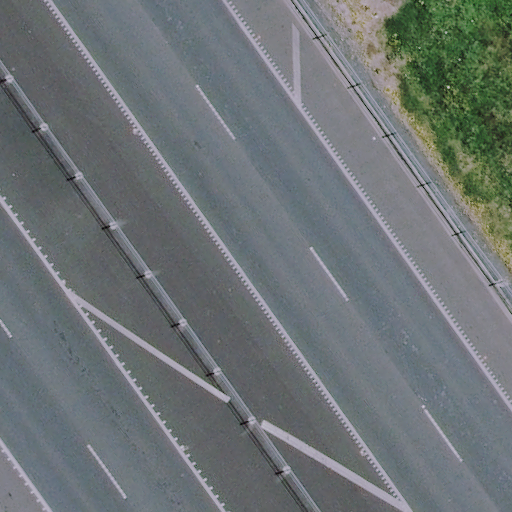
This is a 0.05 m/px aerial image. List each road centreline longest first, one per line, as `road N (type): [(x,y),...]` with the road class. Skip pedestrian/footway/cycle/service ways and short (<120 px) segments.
road 1 (motorway): [(135,0),(495,511)]
road 2 (motorway): [(136,511),(0,319)]
